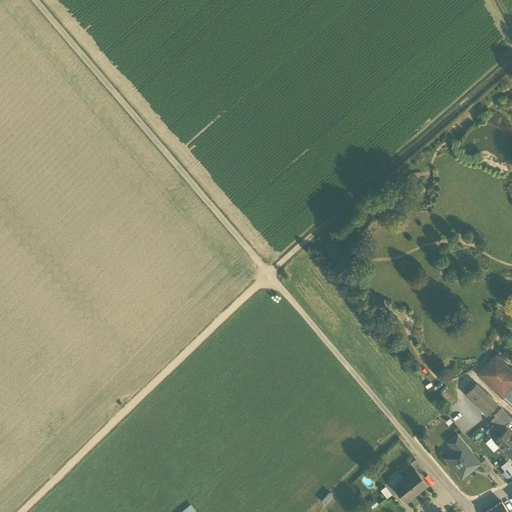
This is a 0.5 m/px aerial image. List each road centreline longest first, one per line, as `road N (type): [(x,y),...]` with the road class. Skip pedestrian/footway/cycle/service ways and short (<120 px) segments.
road 1 (track): [(269,273),(34,0)]
road 2 (track): [(269,273),(34,511)]
road 3 (track): [(511,60),(269,273)]
road 4 (track): [(411,441),(269,273)]
